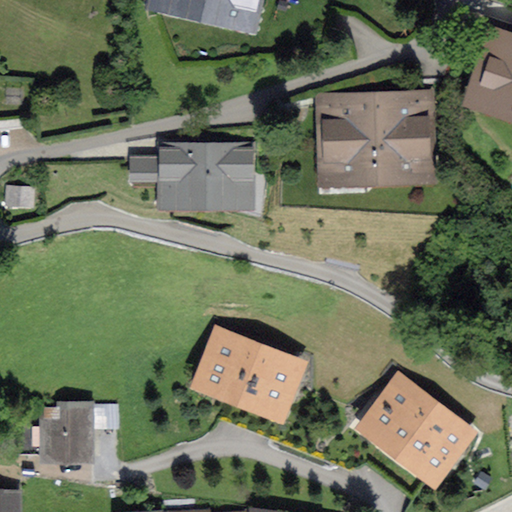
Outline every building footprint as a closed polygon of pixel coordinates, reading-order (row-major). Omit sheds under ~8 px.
[(157,0),(248,21),(252,0),(157,0)] [(511,109),(511,43),(495,38),(475,97),(511,109)] [(327,103),(330,174),(425,171),(423,100),(327,103)] [(245,149),(168,149),(168,196),(245,196),(245,149)] [(92,176),(72,178),(74,198),(94,196),(92,176)] [(10,189),(10,201),(30,202),(30,190),(10,189)] [(204,380),(277,409),(294,366),(221,337),(204,380)] [(434,472),(464,432),(400,384),(370,424),(434,472)] [(88,402),(58,403),(58,407),(41,407),(41,418),(46,418),(46,454),(88,454),(88,402)] [(245,443),(194,434),(187,476),(238,485),(245,443)] [(0,511),(16,511),(17,494),(0,494),(0,511)]
